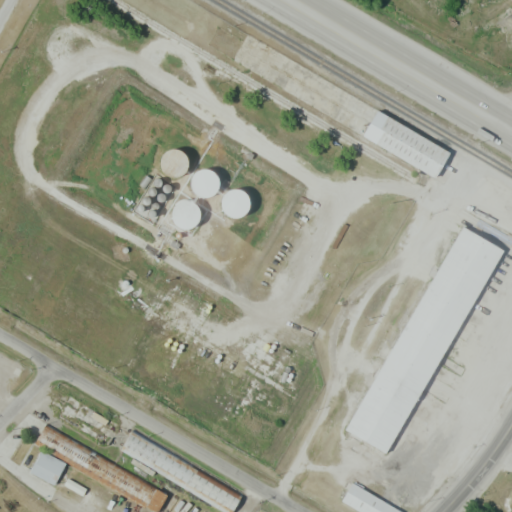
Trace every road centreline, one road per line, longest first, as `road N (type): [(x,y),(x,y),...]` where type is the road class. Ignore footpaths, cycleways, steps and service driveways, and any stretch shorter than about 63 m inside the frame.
road 1 (residential): [(0,332),(307,511)]
road 2 (trunk): [(291,0),(511,131)]
